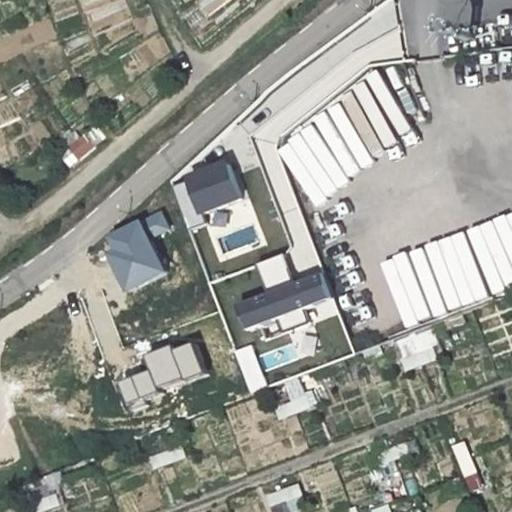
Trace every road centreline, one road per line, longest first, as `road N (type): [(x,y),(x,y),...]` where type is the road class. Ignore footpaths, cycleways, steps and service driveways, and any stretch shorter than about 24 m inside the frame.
road 1 (unclassified): [(361,0),(0,296)]
road 2 (unknown): [(428,0),(462,159),(490,193),(511,200)]
